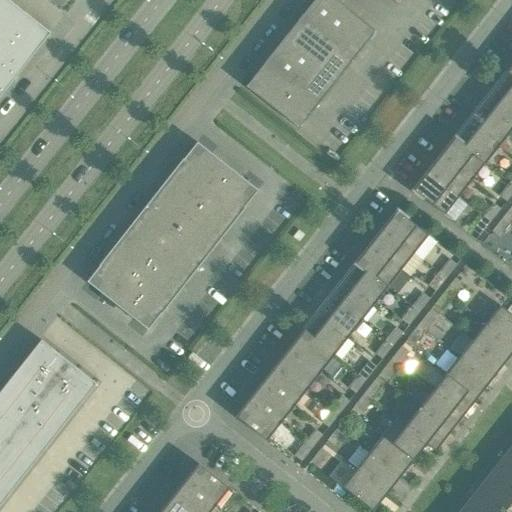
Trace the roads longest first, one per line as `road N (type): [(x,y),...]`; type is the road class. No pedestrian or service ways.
road 1 (residential): [(192,411),(511,5)]
road 2 (unclassified): [(0,357),(279,0)]
road 3 (secondary): [(0,287),(220,0)]
road 4 (secondary): [(168,0),(0,208)]
road 5 (unclassified): [(110,0),(0,138)]
road 6 (residential): [(192,411),(321,511)]
road 7 (residential): [(108,511),(192,411)]
